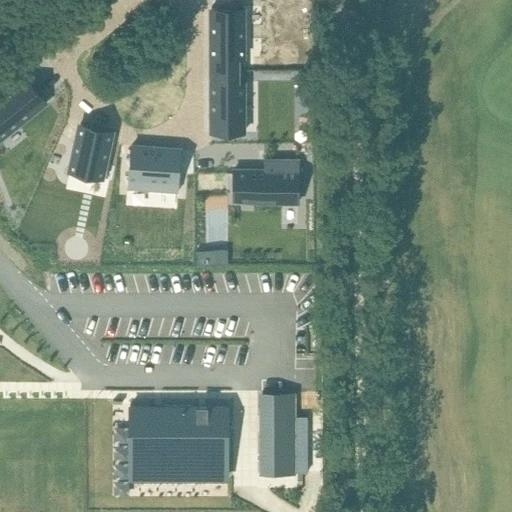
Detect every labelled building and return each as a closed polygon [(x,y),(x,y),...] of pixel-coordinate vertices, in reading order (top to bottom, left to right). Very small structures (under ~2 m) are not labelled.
[(243,6),(211,6),(211,57),(243,57),(243,6)] [(27,76),(0,97),(0,136),(46,99),(27,76)] [(243,81),(211,81),(211,132),(243,132),(243,81)] [(80,122),(70,171),(101,178),(112,128),(80,122)] [(130,146),(127,187),(178,191),(181,149),(130,146)] [(264,170),(232,170),(232,200),(299,200),(299,158),(264,158),(264,170)] [(295,392),(262,392),(262,473),(295,473),(295,392)] [(228,404),(144,405),(145,479),(211,479),(211,472),(229,471),(228,404)]
